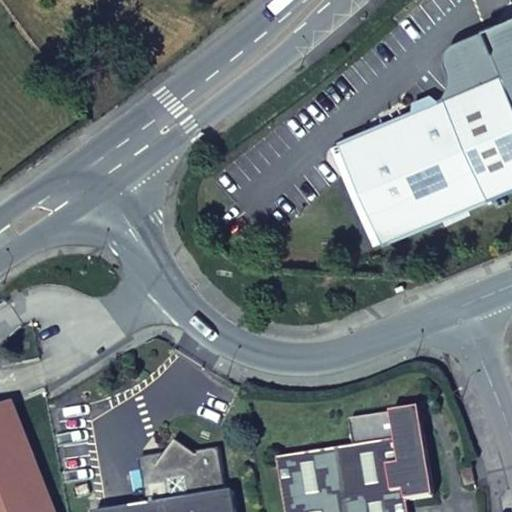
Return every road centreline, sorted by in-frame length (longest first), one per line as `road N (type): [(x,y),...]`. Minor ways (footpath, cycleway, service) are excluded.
road 1 (tertiary): [(102,167),(184,287),(228,332),(286,354),(361,343),(467,300)]
road 2 (secondary): [(312,0),(102,167)]
road 3 (unknown): [(228,332),(190,357),(131,422),(116,460),(115,499)]
road 4 (unknown): [(0,329),(42,308),(105,311),(184,287)]
road 5 (unclassified): [(511,438),(467,300)]
road 6 (secondary): [(102,167),(0,242)]
